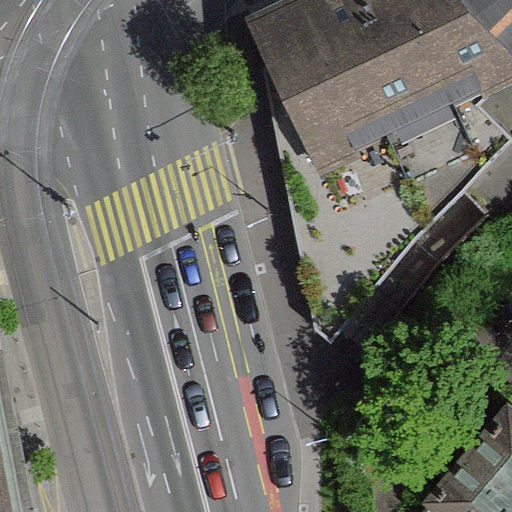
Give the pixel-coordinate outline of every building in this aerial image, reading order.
[(305,0),(257,23),(276,63),(265,68),(314,175),(479,98),(464,85),(481,68),(490,75),(493,74),(511,65),(511,46),(468,0),(305,0)] [(511,0),(468,0),(511,46),(511,0)] [(464,85),(479,98),(505,87),(511,84),(511,65),(493,74),(490,75),(481,68),(464,85)] [(314,175),(265,68),(316,325),(334,339),(425,230),(465,190),(511,143),(511,131),(479,98),(314,175)] [(511,511),(511,406),(511,405),(433,495),(452,511),(511,511)] [(0,511),(16,509),(0,428),(0,511)]
